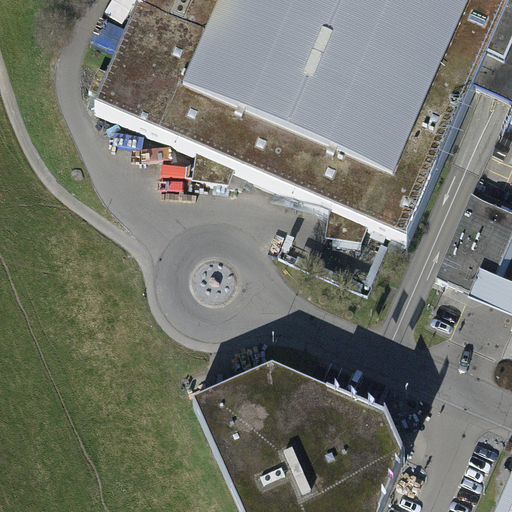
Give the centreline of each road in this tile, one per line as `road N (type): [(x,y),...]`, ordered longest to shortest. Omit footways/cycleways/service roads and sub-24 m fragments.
road 1 (track): [(0,68),(48,181),(170,272)]
road 2 (unclassified): [(261,305),(511,412)]
road 3 (unclassified): [(229,239),(197,242),(176,260),(168,286),(177,314),(214,334),(242,327),(261,305)]
